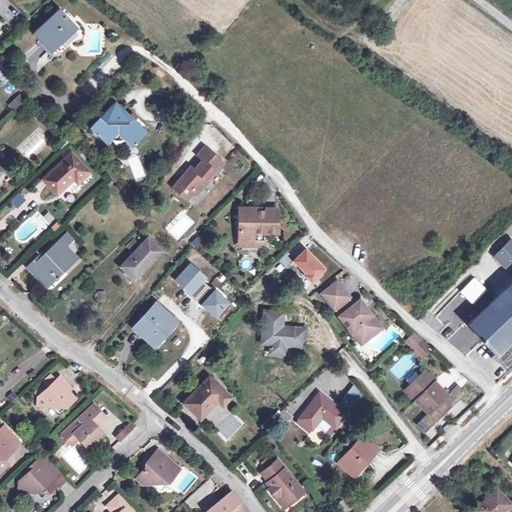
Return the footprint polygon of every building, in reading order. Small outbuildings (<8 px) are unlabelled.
[(25,0),(17,6),(24,14),(32,7),(26,0),(25,0)] [(59,9),(33,32),(49,49),(75,26),(59,9)] [(23,99),(10,86),(3,93),(11,102),(13,101),(16,105),(23,99)] [(90,128),(104,141),(117,127),(133,143),(145,130),(115,102),(90,128)] [(61,147),(69,140),(65,136),(58,143),(61,147)] [(211,169),(218,160),(204,148),(196,157),(202,162),(193,171),(189,168),(171,188),(185,200),(193,193),(196,195),(215,173),(211,169)] [(134,181),(146,176),(136,152),(124,157),(134,181)] [(70,153),(43,179),(57,194),(74,178),(78,182),(88,172),(70,153)] [(223,165),(218,160),(211,169),(215,173),(223,165)] [(254,240),(263,240),(263,232),(277,232),(277,209),(264,209),(262,211),(259,211),(259,209),(239,208),(239,245),(254,245),(254,240)] [(60,240),(66,246),(72,240),(66,234),(60,240)] [(161,250),(147,237),(120,266),(134,280),(161,250)] [(493,256),(506,269),(511,263),(511,237),(493,256)] [(133,238),(125,246),(130,250),(138,242),(133,238)] [(60,240),(42,257),(30,269),(44,283),(52,275),(56,278),(77,258),(66,246),(60,240)] [(30,269),(42,257),(40,255),(28,266),(30,269)] [(52,275),(44,283),(47,287),(56,278),(52,275)] [(511,358),(511,281),(467,325),(495,355),(493,357),(498,362),(500,360),(505,365),(511,358)] [(329,301),(341,316),(356,304),(344,289),(329,301)] [(158,334),(172,319),(155,303),(133,326),(153,344),(161,336),(158,334)] [(341,316),(347,324),(362,312),(356,304),(341,316)] [(362,312),(347,324),(358,337),(365,338),(371,332),(373,335),(381,329),(382,325),(377,320),(376,321),(367,309),(362,312)] [(303,347),(305,328),(286,326),(286,328),(281,328),(282,312),(264,310),(261,343),(270,344),(269,353),(285,354),(286,345),(303,347)] [(175,321),(172,319),(158,334),(161,336),(175,321)] [(365,338),(358,337),(363,343),(373,335),(371,332),(365,338)] [(416,342),(419,338),(413,332),(410,336),(405,341),(411,347),(416,342)] [(419,338),(416,342),(426,352),(428,354),(432,349),(419,338)] [(416,342),(411,347),(422,357),(425,354),(426,352),(416,342)] [(428,413),(448,394),(435,381),(424,371),(405,389),(415,400),(428,413)] [(45,386),(54,380),(51,375),(41,382),(45,386)] [(64,386),(67,384),(60,376),(38,397),(38,405),(53,406),(59,412),(75,398),(68,391),(64,386)] [(215,398),(222,391),(208,377),(184,402),(200,418),(217,399),(215,398)] [(352,385),(339,403),(351,412),(364,394),(352,385)] [(215,398),(217,399),(222,404),(229,397),(222,391),(215,398)] [(319,393),(298,419),(312,430),(322,417),(335,428),(346,414),(319,393)] [(79,439),(88,448),(94,442),(103,434),(97,428),(94,424),(103,415),(93,405),(79,418),(61,436),(71,446),(79,439)] [(106,419),(103,415),(94,424),(97,428),(106,419)] [(131,422),(123,429),(127,433),(128,433),(135,427),(131,422)] [(5,438),(12,431),(6,425),(0,430),(0,468),(7,463),(3,459),(15,448),(5,438)] [(127,433),(123,429),(116,436),(119,440),(127,433)] [(12,431),(5,438),(14,447),(20,441),(12,431)] [(356,481),(370,464),(367,461),(377,449),(362,436),(342,459),(357,472),(352,477),(356,481)] [(94,442),(88,448),(91,452),(97,446),(94,442)] [(367,461),(370,464),(381,452),(377,449),(367,461)] [(157,450),(147,461),(148,465),(143,469),(136,478),(143,484),(154,483),(167,482),(179,469),(157,450)] [(45,464),(47,462),(43,457),(41,459),(40,458),(25,472),(27,474),(20,481),(19,491),(35,491),(48,492),(55,485),(48,477),(46,475),(51,470),(45,464)] [(267,486),(273,495),(277,492),(285,502),(286,503),(302,490),(275,457),(260,471),(270,484),(267,486)] [(357,472),(342,459),(338,464),(352,477),(357,472)] [(55,471),(47,462),(45,464),(51,470),(46,475),(48,477),(55,471)] [(474,509),(477,511),(501,511),(511,503),(496,488),(474,509)] [(82,505),(88,511),(102,495),(96,489),(82,505)] [(232,491),(207,511),(242,511),(245,510),(232,491)] [(277,492),(273,495),(281,505),(285,502),(277,492)] [(112,511),(133,511),(118,495),(106,506),(112,511)] [(335,505),(341,511),(347,511),(352,508),(344,497),(335,505)] [(511,511),(511,504),(511,503),(501,511),(511,511)]
